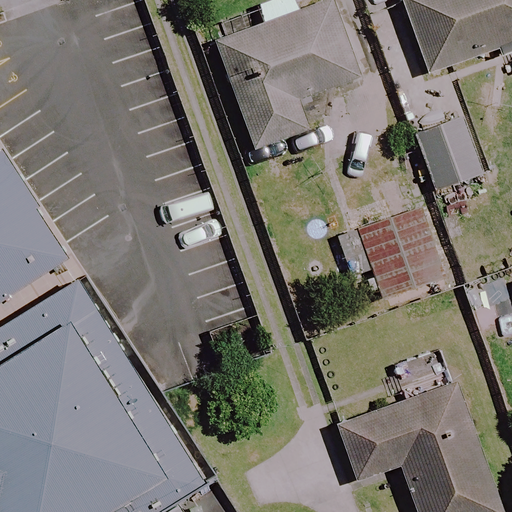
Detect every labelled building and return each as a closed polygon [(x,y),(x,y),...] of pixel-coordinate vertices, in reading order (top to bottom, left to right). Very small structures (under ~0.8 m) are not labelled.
[(291,18),(284,0),(275,0),(254,7),(260,28),(212,44),(249,152),(303,134),(293,102),(352,82),(327,6),(291,18)] [(511,0),(394,0),(421,77),(506,48),(511,64),(511,0)] [(480,176),(461,123),(413,141),(432,193),(480,176)] [(0,303),(66,262),(0,158),(0,303)] [(445,280),(423,212),(336,241),(349,280),(366,275),(375,303),(445,280)] [(165,511),(201,490),(74,285),(0,330),(0,511),(165,511)] [(493,511),(446,364),(395,380),(402,400),(333,422),(353,484),(397,470),(411,511),(493,511)]
